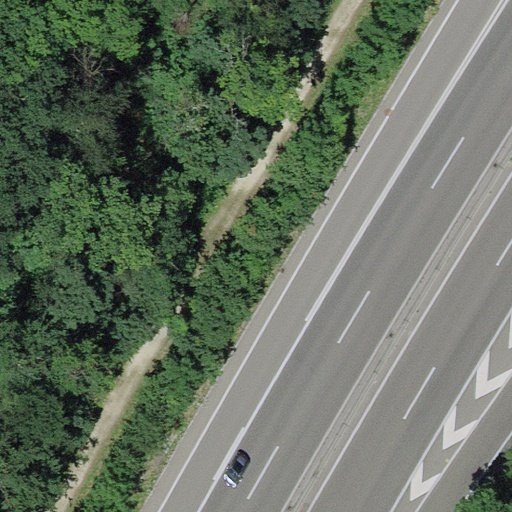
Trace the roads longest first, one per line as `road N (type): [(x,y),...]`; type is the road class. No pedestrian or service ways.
road 1 (track): [(351,0),(64,511)]
road 2 (motorway): [(460,0),(178,511)]
road 3 (motorway): [(511,42),(294,387),(232,511)]
road 4 (motorway): [(355,511),(511,242)]
